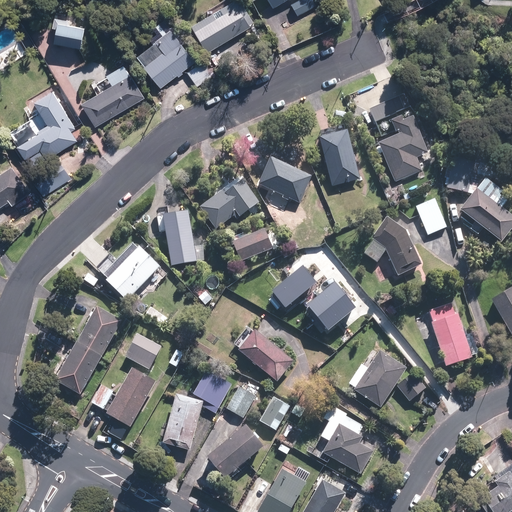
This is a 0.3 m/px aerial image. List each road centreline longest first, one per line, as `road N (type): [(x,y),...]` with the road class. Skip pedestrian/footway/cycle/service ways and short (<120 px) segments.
road 1 (residential): [(0,352),(16,295),(38,258),(174,134),(357,54)]
road 2 (residential): [(511,395),(471,414),(436,445),(396,511)]
